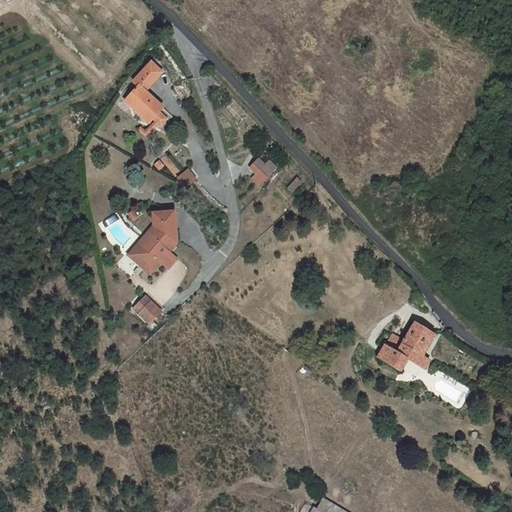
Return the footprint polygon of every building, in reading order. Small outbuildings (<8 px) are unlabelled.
[(131,89),(117,104),(141,125),(145,121),(151,114),(155,110),(137,94),(154,75),(143,65),(126,84),(131,89)] [(235,102),(227,106),(237,122),(244,118),(235,102)] [(159,121),(151,114),(145,121),(148,124),(138,135),(133,131),(131,133),(138,139),(150,125),(153,128),(159,121)] [(268,177),(280,164),(273,158),(269,163),(262,157),(255,165),(268,177)] [(186,188),(197,178),(188,168),(176,177),(186,188)] [(154,234),(143,245),(147,248),(138,257),(145,263),(140,269),(150,276),(161,265),(168,272),(177,262),(170,255),(176,248),(174,245),(177,242),(174,214),(153,217),(154,234)] [(128,260),(140,269),(145,263),(138,257),(147,248),(143,245),(128,260)] [(162,311),(144,297),(134,309),(152,323),(162,311)] [(386,353),(380,365),(390,370),(402,376),(414,354),(424,358),(436,336),(415,325),(397,358),(386,353)]
